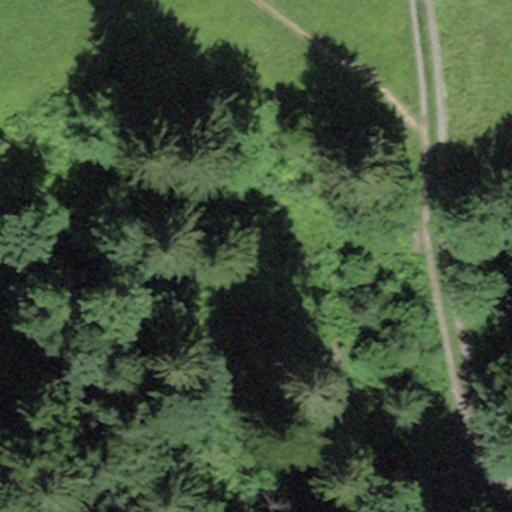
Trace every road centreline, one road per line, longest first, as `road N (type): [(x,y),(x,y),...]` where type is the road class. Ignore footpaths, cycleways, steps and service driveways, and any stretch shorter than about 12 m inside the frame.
road 1 (track): [(511,454),(419,290),(429,119)]
road 2 (track): [(429,119),(431,78),(412,0)]
